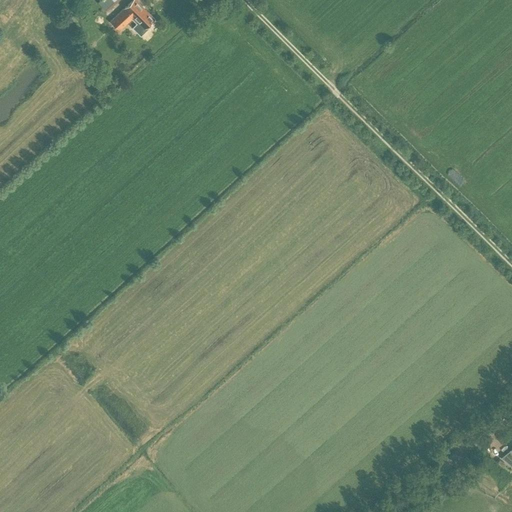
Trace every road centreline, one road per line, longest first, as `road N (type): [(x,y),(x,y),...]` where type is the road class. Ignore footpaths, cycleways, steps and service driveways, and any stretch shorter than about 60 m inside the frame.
road 1 (track): [(511,264),(244,0)]
road 2 (tertiary): [(394,511),(511,408)]
